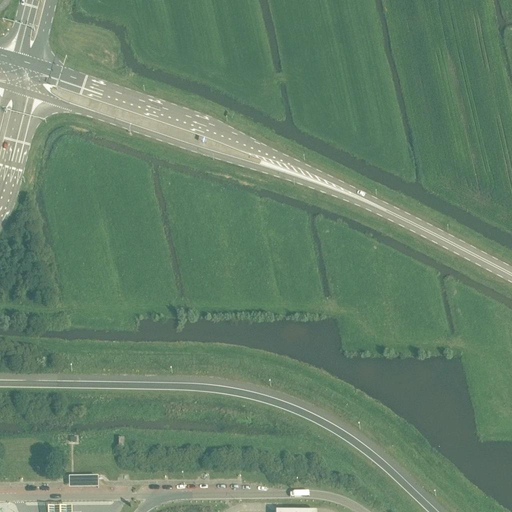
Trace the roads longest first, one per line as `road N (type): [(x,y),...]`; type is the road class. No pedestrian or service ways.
road 1 (motorway): [(434,511),(348,437),(268,399),(204,388),(0,385)]
road 2 (primary): [(387,212),(287,159),(35,65)]
road 3 (primary): [(28,94),(387,212)]
road 4 (primary): [(387,212),(511,274)]
